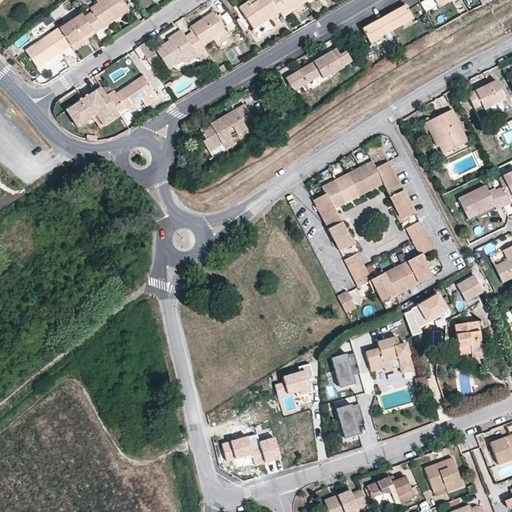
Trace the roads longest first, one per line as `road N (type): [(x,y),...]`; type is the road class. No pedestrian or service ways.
road 1 (residential): [(247,210),(384,115),(511,45)]
road 2 (track): [(202,450),(137,491),(71,384),(0,444)]
road 3 (residential): [(276,489),(511,405)]
road 4 (residential): [(368,0),(177,114)]
road 5 (residential): [(168,289),(207,472),(219,494)]
road 6 (residential): [(191,0),(33,104)]
